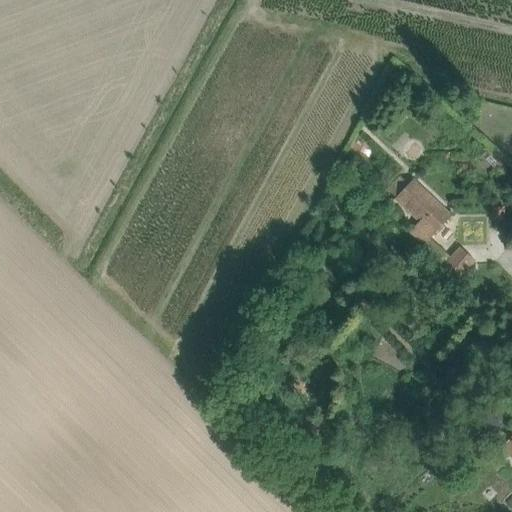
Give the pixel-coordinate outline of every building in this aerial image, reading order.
[(354,185),(370,200),(379,191),(363,175),(354,185)] [(399,175),(386,189),(420,221),(411,231),(425,244),(419,250),(440,270),(442,267),(456,281),(466,270),(475,261),(461,247),(451,258),(430,238),(451,217),(412,180),(409,184),(399,175)] [(347,439),(347,443),(351,447),(356,447),(360,444),(361,439),(358,435),(354,434),(351,435),(347,439)] [(511,439),(503,449),(511,457),(511,439)] [(353,503),(360,511),(364,511),(370,506),(361,496),(353,503)]
